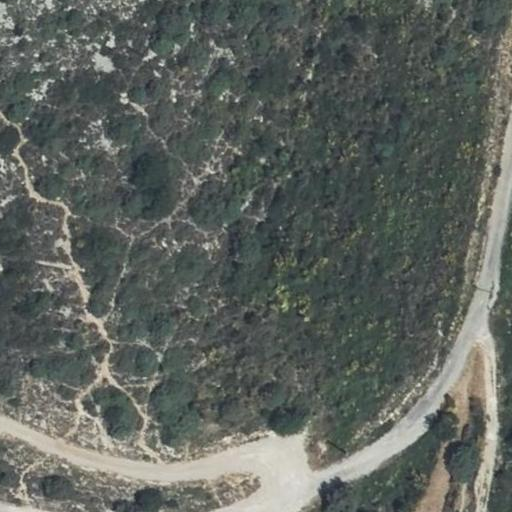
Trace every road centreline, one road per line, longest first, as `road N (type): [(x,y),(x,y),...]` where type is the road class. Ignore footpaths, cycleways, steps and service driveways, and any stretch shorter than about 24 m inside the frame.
road 1 (track): [(289,499),(284,472),(252,459),(145,469),(0,420)]
road 2 (track): [(289,499),(397,446),(435,399),(476,322)]
road 3 (track): [(476,322),(511,160)]
road 4 (track): [(476,322),(492,353),(492,454)]
